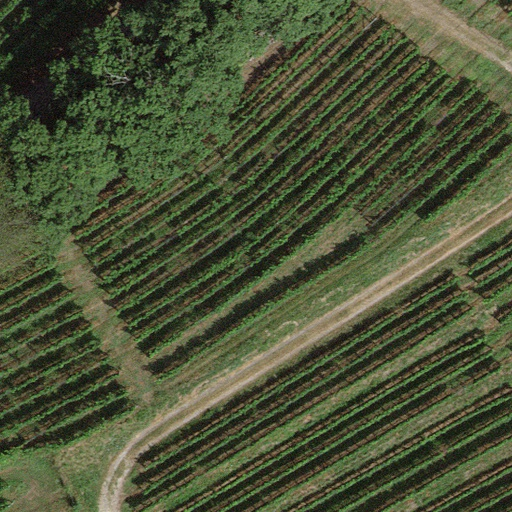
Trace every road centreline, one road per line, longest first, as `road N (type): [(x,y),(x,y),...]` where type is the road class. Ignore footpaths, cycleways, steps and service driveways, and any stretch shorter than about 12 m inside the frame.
road 1 (track): [(114,511),(127,463),(157,429),(511,186)]
road 2 (unclassified): [(0,146),(227,0)]
